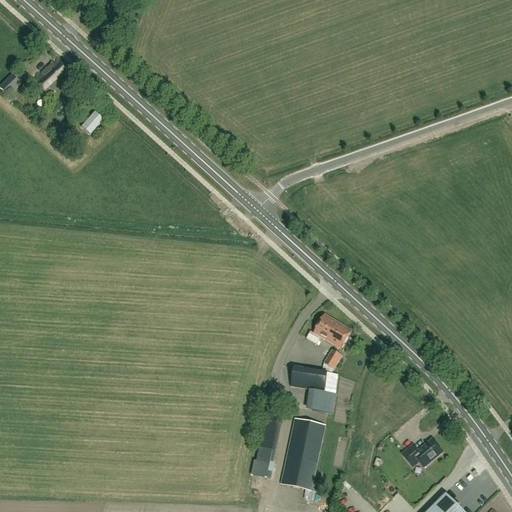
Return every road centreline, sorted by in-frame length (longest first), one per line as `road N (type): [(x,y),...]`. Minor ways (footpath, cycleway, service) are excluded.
road 1 (primary): [(511,478),(414,354),(255,210)]
road 2 (primary): [(255,210),(22,0)]
road 3 (unclassified): [(255,210),(293,180),(511,103)]
